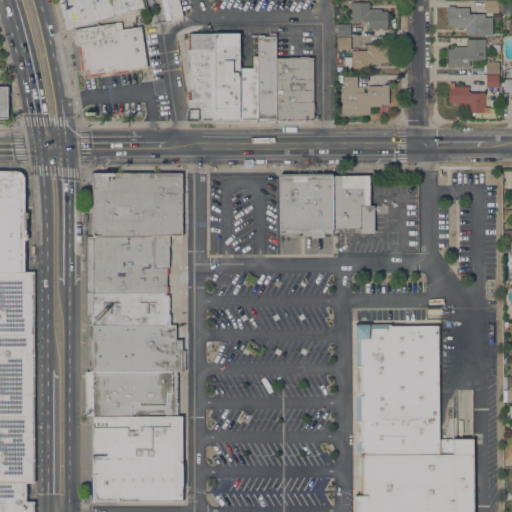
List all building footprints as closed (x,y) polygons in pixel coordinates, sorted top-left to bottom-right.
[(67,29),(60,3),(59,0),(145,0),(147,8),(75,27),(67,29)] [(178,0),(182,16),(167,20),(162,0),(178,0)] [(484,12),(484,1),(498,1),(498,13),(484,12)] [(387,30),(381,30),(381,28),(367,28),(367,22),(351,22),(351,8),(349,8),(349,2),(368,2),(368,9),(381,8),(381,11),(387,11),(387,30)] [(511,14),(504,14),(504,13),(500,13),(500,2),(511,2),(511,14)] [(491,17),(491,35),(466,35),(466,27),(454,27),(454,26),(447,26),(447,6),(454,6),(454,7),(468,7),(468,13),(484,14),(484,17),(491,17)] [(127,69),(104,73),(104,71),(89,73),(88,69),(83,69),(80,45),(76,45),(74,29),(76,29),(121,22),(122,29),(140,27),(146,67),(127,69)] [(350,24),(350,36),(337,36),(337,24),(350,24)] [(186,121),(186,109),(188,109),(187,100),(192,100),(191,91),(187,91),(187,49),(188,49),(188,35),(213,34),(214,120),(186,121)] [(238,34),(238,68),(239,120),(214,120),(213,34),(238,34)] [(276,118),(257,118),(257,63),(257,36),(275,36),(275,57),(276,118)] [(350,38),(350,49),(337,49),(337,38),(350,38)] [(454,67),(454,68),(447,68),(447,48),(454,48),(454,46),(466,46),(466,39),(485,39),(485,45),(484,45),(484,60),(469,60),(469,67),(454,67)] [(366,50),(366,44),(382,44),(382,43),(388,43),(388,62),(381,62),(381,63),(377,63),(377,62),(370,62),(370,64),(369,64),(369,72),(344,71),(344,57),(350,57),(350,50),(366,50)] [(275,57),(312,57),(313,119),(276,119),(276,118),(275,57)] [(485,73),(485,61),(490,61),(490,59),(493,59),(493,61),(499,61),(499,73),(485,73)] [(239,120),(238,68),(253,68),(253,63),(257,63),(257,118),(257,120),(239,120)] [(498,75),(498,87),(485,87),(485,75),(498,75)] [(341,114),(341,86),(343,86),(343,84),(335,84),(335,78),(342,78),(342,76),(356,76),(356,86),(363,86),(363,92),(367,92),(367,86),(382,86),(382,85),(388,85),(388,104),(381,104),(381,106),(369,106),(369,114),(341,114)] [(511,98),(503,98),(503,79),(511,79),(511,98)] [(484,92),(484,107),(486,107),(486,112),(483,112),(483,114),(476,114),(476,112),(474,112),(474,114),(470,114),(470,112),(467,112),(467,106),(454,106),(454,103),(448,103),(448,101),(446,101),(446,92),(448,92),(448,84),(454,84),(454,86),(468,86),(468,92),(484,92)] [(91,237),(91,172),(172,172),(172,170),(181,170),(181,187),(180,237),(168,237),(91,237)] [(0,511),(0,171),(17,171),(19,171),(20,172),(22,174),(23,175),(23,177),(24,178),(24,179),(23,212),(27,212),(27,218),(25,218),(25,234),(27,234),(27,240),(23,240),(24,271),(25,483),(25,501),(25,511),(0,511)] [(332,229),(332,233),(323,233),(323,237),(311,237),(311,233),(279,233),(279,173),(332,173),(332,175),(335,175),(335,229),(332,229)] [(335,175),(369,175),(369,205),(373,205),(373,232),(360,233),(360,229),(335,229),(335,175)] [(168,268),(165,268),(165,286),(168,286),(168,293),(165,293),(165,295),(85,294),(85,237),(91,237),(168,237),(168,268)] [(24,271),(33,271),(33,482),(25,483),(24,271)] [(168,326),(89,326),(89,314),(85,314),(85,294),(165,295),(168,295),(168,326)] [(355,451),(355,325),(438,325),(438,454),(359,454),(355,451)] [(89,326),(168,326),(175,326),(175,339),(181,339),(181,350),(184,350),(184,371),(176,371),(89,371),(89,326)] [(89,371),(176,371),(176,416),(181,416),(181,502),(117,502),(116,502),(95,502),(94,501),(92,501),(92,415),(85,415),(85,371),(89,371)] [(511,376),(511,388),(506,388),(503,388),(503,377),(511,376)] [(511,402),(506,402),(506,401),(503,401),(503,390),(511,390),(511,402)] [(359,454),(438,454),(452,454),(452,438),(473,438),(473,511),(353,511),(353,497),(359,497),(359,454)] [(33,501),(33,511),(25,511),(25,501),(33,501)]
